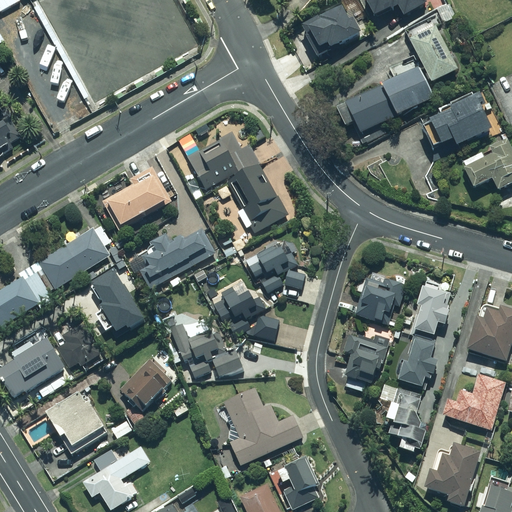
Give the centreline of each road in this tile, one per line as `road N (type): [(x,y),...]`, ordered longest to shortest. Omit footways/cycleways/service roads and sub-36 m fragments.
road 1 (residential): [(354,209),(333,261),(316,381),(371,511)]
road 2 (residential): [(244,58),(0,208)]
road 3 (residential): [(354,209),(312,169),(244,58)]
road 4 (residential): [(511,256),(354,209)]
